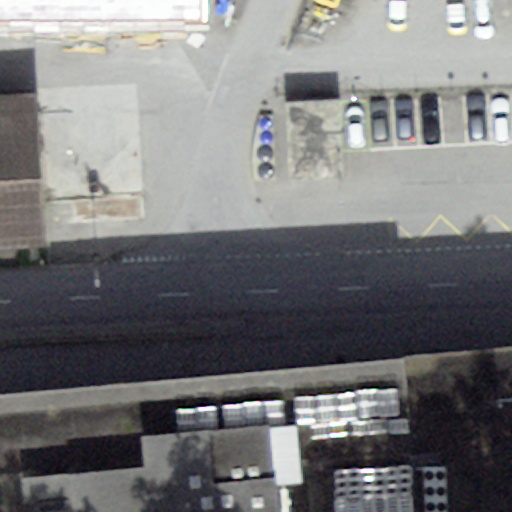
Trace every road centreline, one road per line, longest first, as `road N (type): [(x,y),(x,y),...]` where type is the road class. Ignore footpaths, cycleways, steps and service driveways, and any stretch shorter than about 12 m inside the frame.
road 1 (residential): [(211,294),(219,184),(234,117),(278,0)]
road 2 (tertiary): [(211,294),(511,283)]
road 3 (tertiary): [(0,303),(211,294)]
